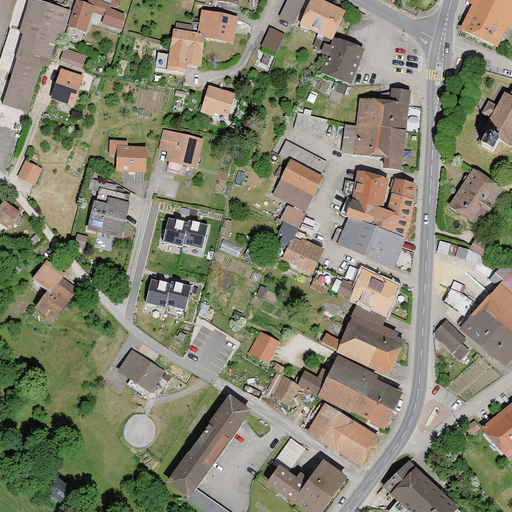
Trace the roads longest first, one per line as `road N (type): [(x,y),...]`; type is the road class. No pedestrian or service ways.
road 1 (tertiary): [(402,437),(421,366),(443,41)]
road 2 (residential): [(371,480),(127,325)]
road 3 (residential): [(402,437),(428,440),(511,379)]
